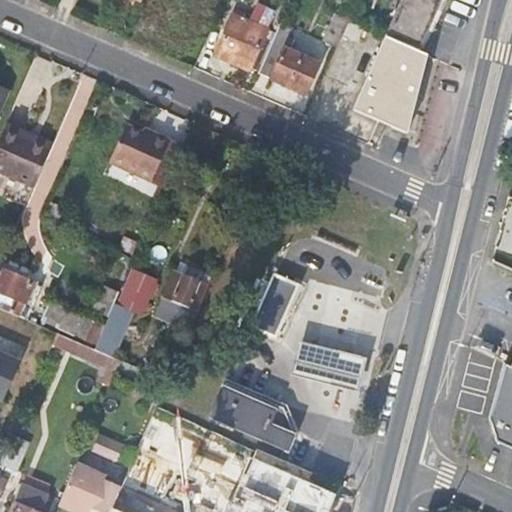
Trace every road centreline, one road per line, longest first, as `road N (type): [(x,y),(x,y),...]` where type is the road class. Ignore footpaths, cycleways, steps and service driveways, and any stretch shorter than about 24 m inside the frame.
road 1 (residential): [(0,11),(450,207)]
road 2 (secondary): [(413,462),(511,69)]
road 3 (secondary): [(450,207),(373,511)]
road 4 (unknown): [(99,54),(41,199),(71,265)]
road 5 (secondary): [(500,0),(450,207)]
